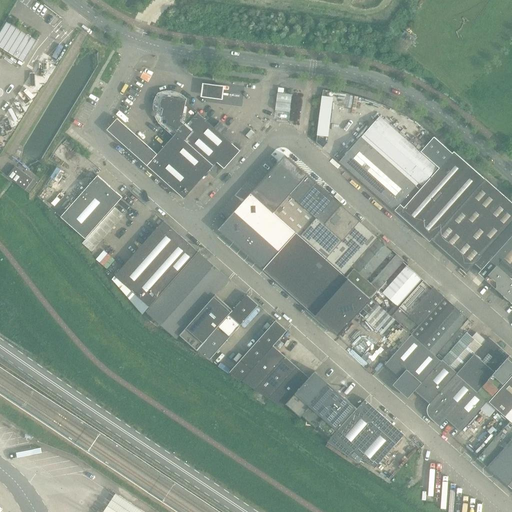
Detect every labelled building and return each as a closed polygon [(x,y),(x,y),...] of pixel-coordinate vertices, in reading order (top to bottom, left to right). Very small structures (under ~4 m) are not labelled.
[(0,47),(23,62),(36,41),(6,22),(0,31),(0,47)] [(411,43),(415,38),(406,30),(402,35),(411,43)] [(224,85),(203,83),(202,96),(223,99),(224,85)] [(117,118),(107,130),(184,199),(217,162),(224,169),(240,151),(222,135),(228,129),(219,122),(214,128),(197,113),(196,114),(185,105),(186,102),(186,99),(183,96),(179,94),(175,92),(171,91),(167,91),(162,92),(158,93),(156,97),(154,100),(154,104),(153,108),(154,114),(158,115),(157,120),(160,124),(173,136),(157,154),(117,118)] [(130,91),(126,102),(134,105),(138,94),(130,91)] [(293,93),(279,92),(277,109),(291,111),(293,93)] [(511,235),(511,203),(484,179),(454,151),(452,153),(434,137),(425,146),(414,136),(409,142),(380,116),(340,162),(428,240),(430,238),(431,240),(467,272),(474,264),(481,270),(490,261),(511,235)] [(378,237),(365,226),(285,155),(251,192),(341,272),(344,275),(352,266),(376,239),(378,237)] [(25,190),(33,180),(15,166),(7,177),(25,190)] [(122,197),(98,175),(61,217),(85,239),(122,197)] [(341,272),(251,192),(217,230),(338,337),(371,299),(341,272)] [(149,306),(149,307),(198,251),(164,221),(115,276),(149,306)] [(511,303),(511,235),(490,261),(496,266),(484,279),(511,303)] [(367,279),(391,252),(376,239),(352,266),(354,268),(367,279)] [(176,339),(179,335),(215,295),(229,279),(198,251),(149,307),(145,312),(176,339)] [(379,290),(404,261),(397,254),(371,283),(379,290)] [(407,266),(382,293),(395,304),(387,313),(392,317),(398,322),(411,334),(444,297),(445,297),(444,297),(437,290),(434,287),(432,288),(422,279),(407,266)] [(115,276),(112,279),(142,315),(149,306),(115,276)] [(197,351),(233,311),(215,295),(179,335),(197,351)] [(210,359),(258,305),(247,295),(233,311),(197,351),(210,359)] [(444,297),(411,334),(423,345),(435,356),(468,319),(468,318),(456,308),(444,297)] [(276,320),(229,372),(282,408),(309,378),(273,346),(287,331),(276,320)] [(456,374),(487,401),(487,402),(511,374),(511,358),(489,337),(485,341),(476,333),(472,337),(467,332),(442,360),(457,373),(456,374)] [(487,401),(456,374),(441,361),(435,356),(423,345),(411,334),(385,364),(399,377),(393,385),(408,398),(414,391),(430,404),(428,406),(428,407),(427,408),(427,409),(427,410),(427,411),(427,412),(427,413),(428,415),(428,416),(429,416),(431,419),(439,426),(446,418),(460,431),(487,401)] [(357,409),(315,371),(292,398),(286,404),(300,417),(302,416),(316,428),(317,426),(331,438),(357,409)] [(511,375),(489,402),(505,417),(511,408),(511,375)] [(404,435),(365,400),(333,436),(352,454),(355,451),(375,468),(404,435)] [(511,423),(509,422),(477,458),(487,467),(511,438),(511,423)] [(511,438),(487,467),(508,485),(511,480),(511,438)] [(143,511),(116,493),(112,498),(105,508),(102,511),(143,511)]
